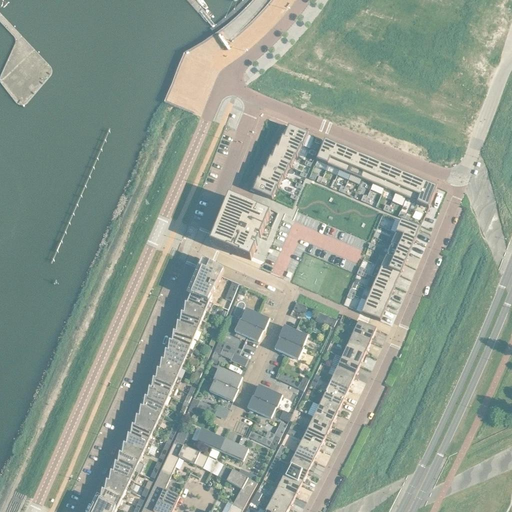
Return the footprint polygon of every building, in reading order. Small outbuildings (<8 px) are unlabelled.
[(22,0),(0,0),(0,25),(29,9),(22,0)] [(287,134),(306,143),(311,132),(311,131),(293,123),(291,123),(287,134)] [(281,144),(280,145),(300,153),(305,143),(306,144),(306,143),(287,134),(285,133),(281,144)] [(328,138),(320,157),(332,162),(341,140),(329,136),(328,138)] [(341,140),(332,162),(343,166),(352,145),(341,140)] [(274,155),(294,164),(298,154),(300,154),(300,153),(280,145),(281,144),(279,144),(275,155),(274,155)] [(352,145),(343,166),(354,171),(363,150),(352,145)] [(363,150),(354,171),(365,176),(374,155),(363,150)] [(268,165),(268,166),(288,174),(292,164),(293,165),(294,164),(274,155),(273,154),(269,165),(268,165)] [(374,155),(365,176),(376,180),(385,159),(374,155)] [(385,159),(376,180),(387,185),(396,164),(385,159)] [(396,164),(387,185),(398,190),(407,169),(396,164)] [(262,176),(281,185),(286,175),(287,175),(288,174),(268,166),(268,165),(266,165),(262,176)] [(407,169),(398,190),(409,195),(418,173),(407,169)] [(418,173),(409,195),(420,199),(429,178),(418,173)] [(256,186),(256,188),(275,196),(280,185),(281,186),(281,185),(262,176),(260,175),(256,186)] [(429,178),(420,199),(432,204),(440,183),(429,178)] [(232,193),(213,239),(218,241),(254,257),(259,244),(258,244),(259,241),(260,242),(262,237),(261,236),(262,234),(263,234),(274,210),(239,196),(232,193)] [(403,217),(398,229),(418,238),(418,237),(419,237),(423,226),(422,225),(403,217)] [(398,229),(394,240),(413,249),(414,249),(418,238),(398,229)] [(394,240),(389,252),(409,260),(413,249),(394,240)] [(389,252),(384,263),(404,272),(404,271),(409,260),(389,252)] [(384,263),(379,274),(399,283),(400,283),(404,272),(384,263)] [(199,279),(194,291),(212,299),(215,293),(215,292),(224,273),(203,265),(197,278),(199,279)] [(379,274),(374,286),(394,294),(395,294),(399,283),(379,274)] [(241,281),(235,278),(227,295),(234,298),(241,281)] [(244,283),(241,289),(247,292),(250,286),(244,283)] [(374,286),(369,297),(389,306),(389,305),(390,305),(394,294),(374,286)] [(188,296),(188,300),(208,309),(212,299),(194,291),(191,297),(189,296),(188,296)] [(369,297),(364,309),(385,317),(389,306),(369,297)] [(185,305),(184,309),(204,318),(208,309),(188,300),(187,306),(185,306),(185,305)] [(298,300),(296,306),(303,309),(306,303),(298,300)] [(249,306),(244,317),(266,327),(266,328),(267,328),(272,317),(249,306)] [(181,314),(180,319),(200,328),(204,318),(184,309),(183,316),(181,315),(181,314)] [(232,312),(230,316),(241,320),(243,317),(232,312)] [(330,321),(336,323),(339,318),(333,315),(330,321)] [(244,317),(243,317),(241,320),(238,328),(261,339),(266,328),(266,327),(244,317)] [(361,318),(355,330),(373,339),(375,336),(379,326),(361,318)] [(177,324),(176,328),(196,337),(200,328),(180,319),(179,325),(177,324)] [(281,335),(282,335),(283,335),(305,345),(305,344),(310,334),(287,323),(281,335)] [(173,333),(172,338),(192,347),(196,337),(176,328),(175,335),(173,334),(173,333)] [(355,330),(350,342),(368,351),(370,347),(373,339),(355,330)] [(283,335),(282,335),(278,346),(301,357),(306,345),(305,344),(305,345),(283,335)] [(222,336),(219,342),(225,345),(228,339),(222,336)] [(169,343),(168,347),(188,356),(192,347),(172,338),(171,344),(169,343)] [(225,345),(219,342),(216,348),(223,351),(225,345)] [(350,342),(344,354),(362,363),(368,351),(350,342)] [(165,352),(164,356),(184,365),(188,356),(168,347),(167,353),(165,352)] [(236,350),(233,357),(248,364),(251,356),(242,352),(236,350)] [(344,354),(339,366),(357,375),(358,371),(362,363),(344,354)] [(161,361),(160,366),(180,375),(184,365),(164,356),(163,363),(161,362),(161,361)] [(216,377),(217,377),(240,387),(240,386),(245,375),(221,365),(216,377)] [(156,371),(156,375),(176,384),(180,375),(160,366),(159,372),(157,371),(156,371)] [(339,366),(333,378),(351,387),(357,375),(339,366)] [(282,371),(280,376),(291,380),(293,375),(282,371)] [(306,374),(303,379),(309,382),(312,376),(306,374)] [(152,380),(152,384),(172,394),(176,384),(156,375),(155,382),(153,381),(153,380),(152,380)] [(217,377),(212,388),(236,399),(241,387),(240,386),(240,387),(217,377)] [(333,378),(327,390),(346,399),(351,387),(333,378)] [(309,382),(303,379),(300,385),(306,388),(309,382)] [(261,383),(256,394),(279,404),(278,404),(279,405),(285,393),(261,383)] [(148,389),(147,394),(167,403),(172,394),(152,384),(151,391),(149,390),(149,389),(148,389)] [(327,390),(322,402),(340,411),(346,399),(327,390)] [(256,394),(255,393),(250,405),(274,415),(278,404),(279,404),(256,394)] [(144,399),(143,403),(163,413),(167,403),(147,394),(146,400),(144,399)] [(196,396),(193,402),(199,404),(202,398),(196,396)] [(199,404),(193,402),(191,407),(197,410),(199,404)] [(322,402),(316,414),(334,422),(340,411),(322,402)] [(140,408),(139,413),(159,422),(163,413),(143,403),(142,410),(140,409),(140,408)] [(286,407),(282,415),(291,419),(295,411),(286,407)] [(135,417),(135,422),(155,431),(159,422),(139,413),(138,419),(136,418),(136,417),(135,417)] [(316,414),(310,425),(328,434),(334,422),(316,414)] [(131,427),(131,431),(151,441),(155,431),(135,422),(134,428),(132,427),(131,427)] [(183,424),(180,432),(188,436),(192,427),(183,424)] [(310,425),(304,437),(322,446),(328,434),(310,425)] [(199,438),(222,448),(227,437),(204,426),(199,438)] [(127,436),(126,440),(146,450),(151,441),(131,431),(130,438),(127,436)] [(277,432),(274,438),(280,441),(283,435),(277,432)] [(227,437),(222,448),(246,459),(251,447),(227,437)] [(304,437),(298,449),(316,458),(322,446),(304,437)] [(206,465),(213,469),(219,458),(211,454),(177,438),(164,465),(175,470),(182,454),(206,465)] [(280,441),(274,438),(271,444),(277,446),(280,441)] [(123,445),(122,450),(142,459),(146,450),(126,440),(126,447),(123,446),(123,445)] [(283,441),(277,453),(283,456),(289,444),(283,441)] [(298,449),(292,461),(310,470),(316,458),(298,449)] [(118,454),(118,459),(137,468),(142,459),(122,450),(121,456),(119,455),(118,454)] [(277,453),(272,464),(277,467),(283,456),(277,453)] [(244,486),(235,501),(245,507),(260,480),(227,462),(219,458),(213,469),(221,473),(244,486)] [(114,464),(113,468),(133,478),(137,468),(118,459),(117,465),(114,464)] [(292,461),(286,472),(304,482),(310,470),(292,461)] [(167,486),(175,470),(164,465),(152,492),(177,504),(182,493),(167,486)] [(110,473),(109,477),(129,487),(133,478),(113,468),(112,475),(110,473)] [(286,472),(280,484),(298,493),(304,482),(286,472)] [(105,482),(105,487),(124,496),(129,487),(109,477),(108,484),(106,483),(106,482),(105,482)] [(280,484),(274,496),(292,505),(298,493),(280,484)] [(101,491),(100,496),(120,506),(124,496),(105,487),(104,493),(101,492),(101,491)] [(164,511),(173,511),(177,504),(152,492),(142,511),(155,511),(157,508),(164,511)] [(255,495),(253,499),(263,505),(266,501),(255,495)] [(120,506),(100,496),(98,510),(95,508),(92,511),(115,511),(116,511),(117,511),(120,506)] [(274,496),(268,507),(276,511),(288,511),(292,505),(274,496)] [(217,511),(212,509),(210,511),(242,511),(245,507),(235,501),(229,511),(217,511)]
